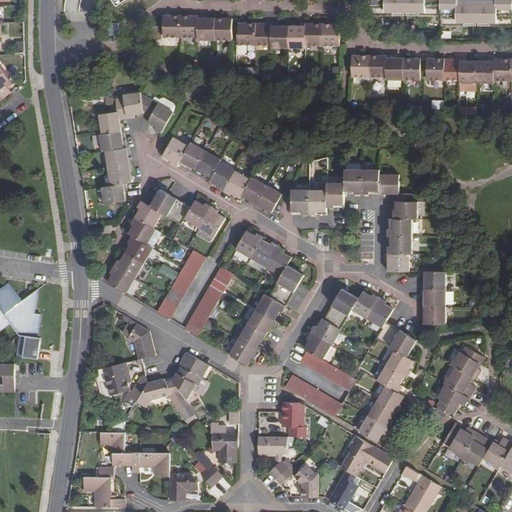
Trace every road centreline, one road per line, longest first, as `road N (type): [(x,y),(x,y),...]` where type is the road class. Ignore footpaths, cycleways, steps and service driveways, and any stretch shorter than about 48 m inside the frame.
road 1 (residential): [(49,0),(51,77),(80,278)]
road 2 (residential): [(277,231),(155,172),(95,268)]
road 3 (residential): [(80,278),(55,511)]
road 4 (residential): [(250,378),(80,278)]
road 5 (residential): [(277,231),(373,206),(373,272)]
road 6 (residential): [(250,378),(279,359),(321,291),(323,271)]
road 7 (residential): [(247,507),(250,378)]
